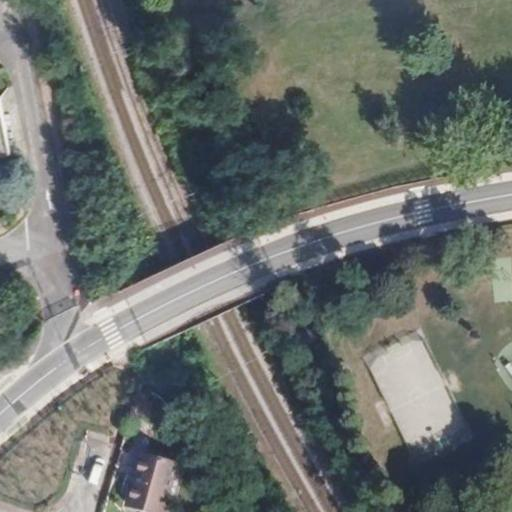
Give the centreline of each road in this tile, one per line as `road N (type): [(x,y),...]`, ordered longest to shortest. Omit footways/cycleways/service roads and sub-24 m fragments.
road 1 (residential): [(511,196),(281,252),(80,352)]
road 2 (residential): [(2,0),(45,199),(40,221)]
road 3 (residential): [(40,221),(80,352)]
